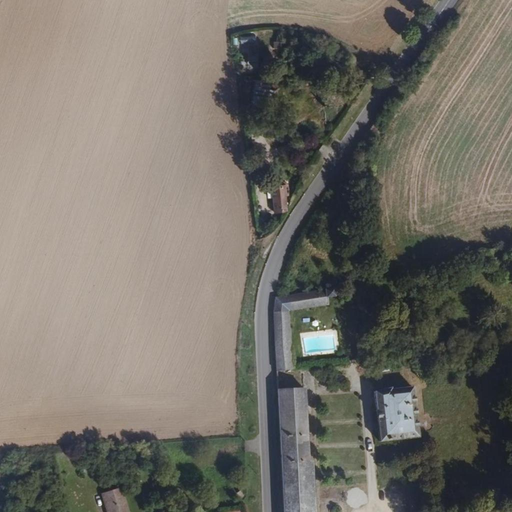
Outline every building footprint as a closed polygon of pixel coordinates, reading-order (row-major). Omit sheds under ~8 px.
[(279,185),(277,173),(269,174),(273,187),(279,185)] [(284,204),(284,197),(279,197),(279,185),(273,187),(270,187),(271,212),(280,212),(280,204),(284,204)] [(504,263),(501,246),(471,250),(474,268),(504,263)] [(334,298),(334,287),(325,288),(327,299),(334,298)] [(327,306),(327,299),(325,288),(274,296),(272,312),(289,311),(327,306)] [(364,312),(362,298),(351,300),(349,303),(350,304),(351,313),(364,312)] [(292,370),(289,311),(272,312),(273,348),(274,369),(292,370)] [(425,378),(423,364),(397,367),(400,381),(425,378)] [(304,389),(304,378),(285,379),(286,390),(304,389)] [(417,437),(412,388),(400,389),(391,391),(391,389),(373,392),(379,441),(417,437)] [(306,429),(304,389),(286,390),(276,390),(280,462),(308,460),(306,429)] [(309,511),(308,460),(280,462),(282,511),(309,511)] [(125,511),(120,490),(100,496),(104,511),(125,511)]
